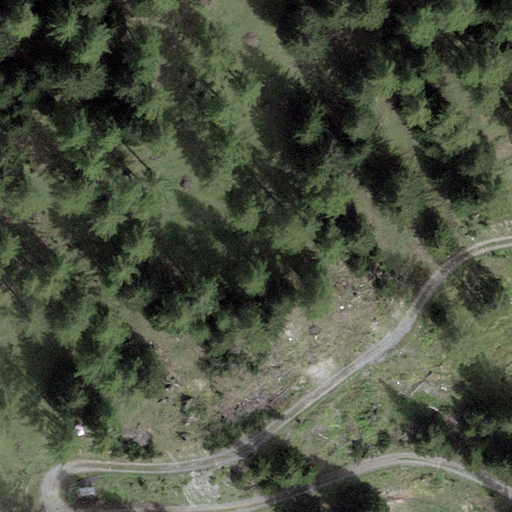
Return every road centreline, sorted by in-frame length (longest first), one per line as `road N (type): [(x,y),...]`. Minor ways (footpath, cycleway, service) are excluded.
road 1 (track): [(511,236),(475,245),(415,317),(232,458),(58,474),(49,511)]
road 2 (track): [(105,511),(229,509),(405,460),(511,493)]
